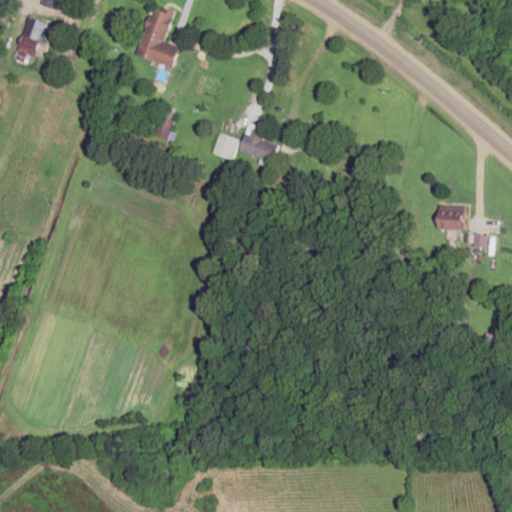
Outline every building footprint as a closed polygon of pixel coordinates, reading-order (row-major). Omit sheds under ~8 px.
[(138,55),(176,67),(182,46),(167,41),(176,11),(154,5),(138,55)] [(53,23),(28,17),(19,52),(38,56),(45,29),(52,31),(53,23)] [(267,128),(249,124),(242,153),(277,160),(280,144),(264,140),(267,128)] [(241,138),(222,132),(214,153),(234,160),(241,138)] [(319,157),(361,177),(365,168),(323,148),(319,157)] [(468,229),(468,206),(441,206),(441,228),(468,229)] [(511,335),(489,335),(489,343),(511,344),(511,335)] [(175,485),(175,470),(163,470),(163,485),(175,485)]
